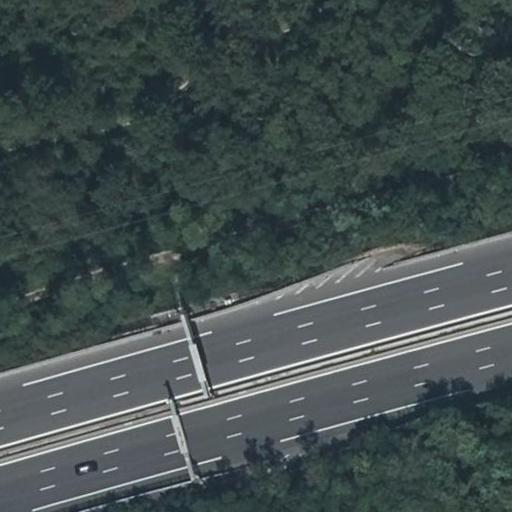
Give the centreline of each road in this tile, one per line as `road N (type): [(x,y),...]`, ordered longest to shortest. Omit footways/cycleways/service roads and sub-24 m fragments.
road 1 (motorway): [(511,279),(0,424)]
road 2 (motorway): [(0,496),(511,353)]
road 3 (track): [(511,161),(0,302)]
